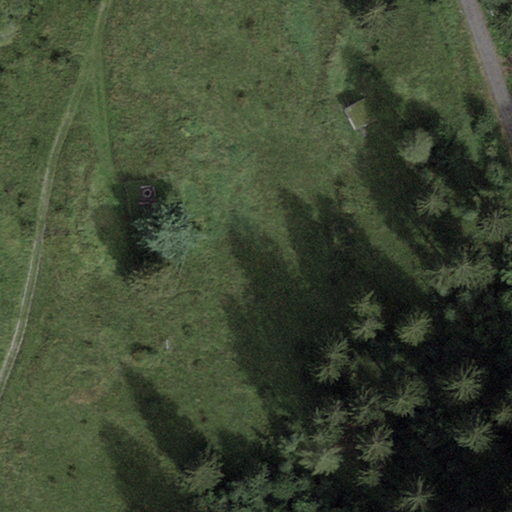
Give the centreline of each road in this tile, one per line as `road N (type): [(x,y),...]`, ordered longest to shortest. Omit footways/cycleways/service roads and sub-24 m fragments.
road 1 (track): [(0,389),(59,164),(113,0)]
road 2 (track): [(511,129),(464,0)]
